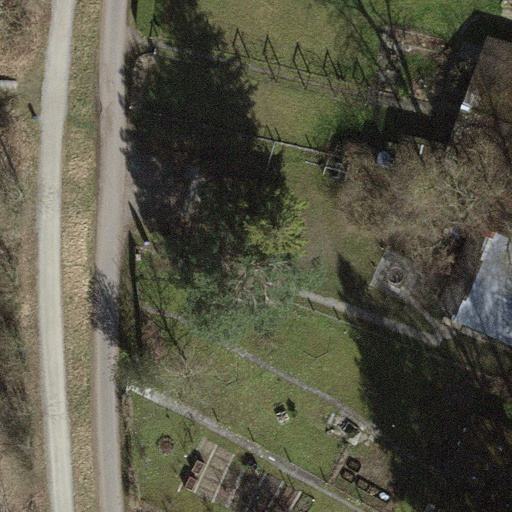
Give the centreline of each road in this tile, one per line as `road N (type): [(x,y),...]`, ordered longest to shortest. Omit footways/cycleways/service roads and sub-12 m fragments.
road 1 (track): [(66,511),(51,257),(65,0)]
road 2 (track): [(117,0),(107,290),(114,511)]
